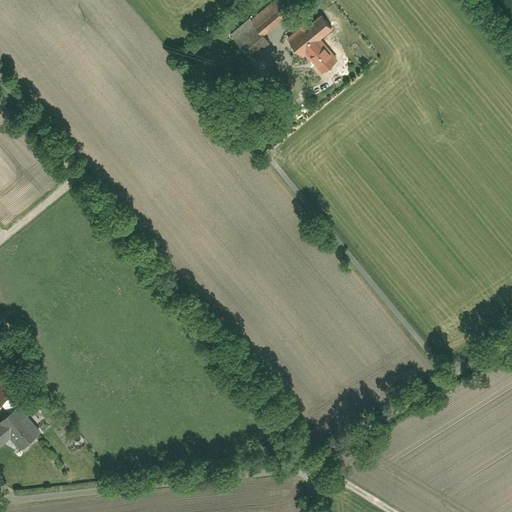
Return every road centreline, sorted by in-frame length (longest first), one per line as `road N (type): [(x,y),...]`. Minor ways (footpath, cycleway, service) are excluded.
road 1 (residential): [(308,468),(0,82)]
road 2 (track): [(448,374),(259,147),(252,113),(287,35)]
road 3 (residential): [(308,468),(0,502)]
road 4 (residential): [(511,334),(308,468)]
